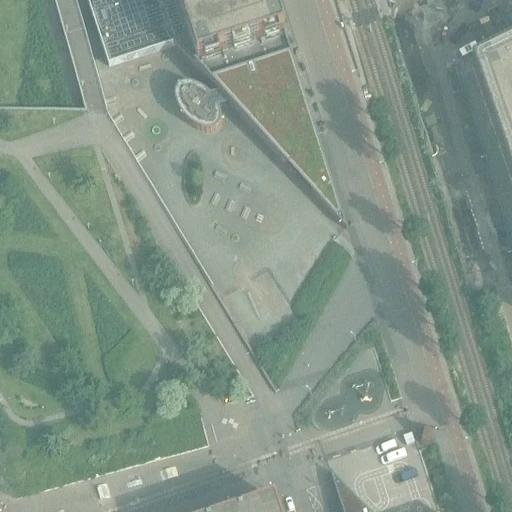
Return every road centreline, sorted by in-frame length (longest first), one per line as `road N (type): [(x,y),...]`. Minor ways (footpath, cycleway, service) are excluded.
road 1 (residential): [(511,326),(434,70),(443,29),(503,0)]
road 2 (residential): [(305,511),(292,467),(163,511)]
